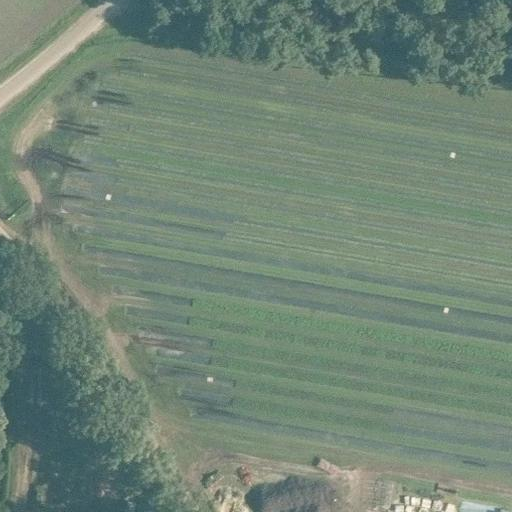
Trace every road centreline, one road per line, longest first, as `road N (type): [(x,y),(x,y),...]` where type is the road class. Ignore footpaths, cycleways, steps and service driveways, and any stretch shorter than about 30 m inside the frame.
road 1 (track): [(74,28),(511,75)]
road 2 (unclassified): [(0,90),(104,0)]
